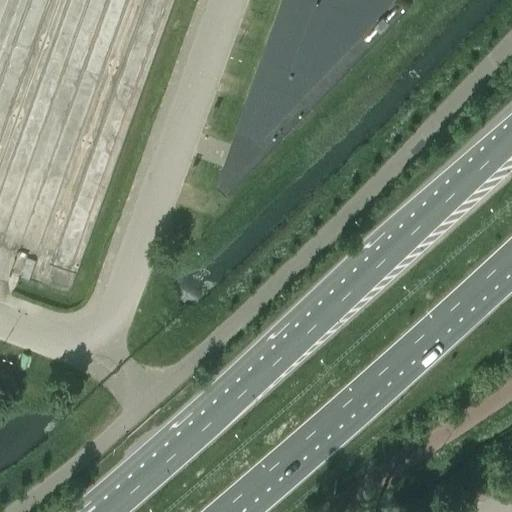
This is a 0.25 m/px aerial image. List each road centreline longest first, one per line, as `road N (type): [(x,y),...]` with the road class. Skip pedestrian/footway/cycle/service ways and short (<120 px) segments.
road 1 (trunk): [(511,140),(111,511)]
road 2 (unclassified): [(0,325),(61,345),(101,339),(227,0)]
road 3 (motorway): [(229,511),(511,263)]
